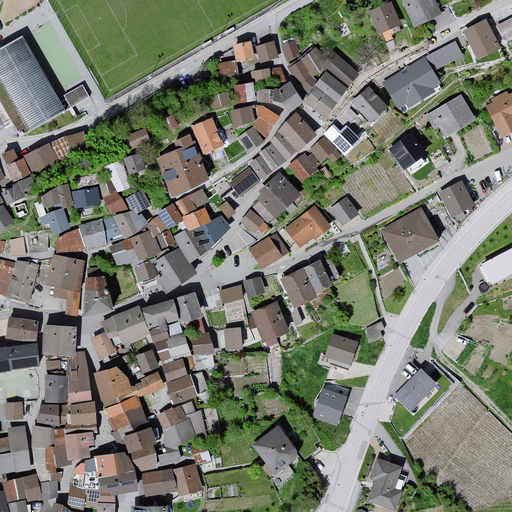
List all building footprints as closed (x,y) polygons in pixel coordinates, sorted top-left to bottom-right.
[(433,0),(405,0),(415,24),(440,14),(433,0)] [(390,2),(369,11),(379,35),(400,25),(390,2)] [(511,17),(499,25),(506,39),(511,35),(511,17)] [(487,21),(468,29),(477,54),(497,46),(487,21)] [(0,45),(0,84),(28,133),(72,107),(28,33),(2,48),(0,45)] [(274,40),(255,45),(260,62),(279,57),(274,40)] [(293,40),(282,44),(286,60),(298,56),(293,40)] [(455,41),(426,57),(434,70),(462,54),(455,41)] [(253,43),(238,45),(240,60),(256,58),(253,43)] [(333,51),(321,66),(327,70),(347,87),(359,72),(333,51)] [(307,56),(288,69),(300,85),(318,72),(307,56)] [(426,57),(383,82),(397,106),(441,81),(434,70),(426,57)] [(238,77),(237,60),(219,61),(220,78),(238,77)] [(283,68),(256,73),(259,87),(286,82),(283,68)] [(327,70),(304,100),(325,116),(347,87),(327,70)] [(252,84),(235,86),(237,101),(254,99),(252,84)] [(299,101),(288,84),(279,90),(264,90),(263,99),(279,102),(285,110),(299,101)] [(371,85),(353,100),(370,120),(387,105),(371,85)] [(228,90),(210,94),(213,107),(230,103),(228,90)] [(511,91),(486,103),(500,135),(511,129),(511,91)] [(463,94),(426,115),(433,128),(439,124),(446,136),(477,118),(463,94)] [(260,117),(255,125),(267,137),(278,117),(263,106),(257,106),(260,117)] [(250,107),(230,113),(234,124),(253,118),(250,107)] [(172,116),(165,119),(171,130),(178,126),(172,116)] [(311,135),(295,120),(271,145),(287,160),(311,135)] [(210,121),(194,128),(205,151),(220,144),(210,121)] [(334,124),(325,132),(345,153),(360,138),(346,124),(340,130),(334,124)] [(144,129),(126,138),(131,148),(149,140),(144,129)] [(251,129),(239,137),(249,152),(261,144),(251,129)] [(71,136),(32,154),(39,171),(95,147),(88,131),(71,136)] [(411,132),(389,149),(403,169),(426,152),(411,132)] [(324,136),(309,150),(321,162),(328,155),(334,161),(341,154),(324,136)] [(177,155),(157,164),(171,196),(204,182),(186,141),(174,147),(177,155)] [(19,148),(7,155),(20,177),(34,169),(28,158),(25,159),(19,148)] [(263,162),(254,168),(263,179),(283,164),(271,148),(259,157),(263,162)] [(303,154),(290,166),(303,180),(316,168),(303,154)] [(1,158),(0,158),(0,178),(10,172),(1,158)] [(138,158),(108,170),(118,195),(136,188),(131,176),(143,172),(138,158)] [(249,169),(230,183),(240,197),(259,182),(249,169)] [(281,180),(255,208),(271,223),(297,196),(281,180)] [(462,180),(438,192),(451,216),(474,204),(462,180)] [(67,184),(42,198),(46,211),(63,206),(67,216),(76,214),(67,184)] [(6,188),(0,190),(0,207),(13,202),(6,188)] [(97,189),(74,194),(77,210),(100,205),(97,189)] [(202,192),(176,206),(183,218),(208,204),(202,192)] [(143,195),(129,202),(136,216),(150,209),(143,195)] [(347,197),(331,207),(343,225),(359,215),(347,197)] [(228,205),(222,211),(229,219),(235,214),(228,205)] [(183,218),(176,206),(159,215),(170,231),(186,223),(183,219),(183,218)] [(422,207),(381,229),(399,261),(440,239),(422,207)] [(6,208),(0,211),(0,232),(2,235),(17,226),(6,208)] [(204,209),(183,219),(186,223),(190,232),(197,229),(210,222),(204,209)] [(316,210),(289,230),(302,248),(314,239),(316,243),(332,231),(316,210)] [(63,211),(44,217),(51,240),(70,234),(63,211)] [(252,215),(243,224),(256,236),(265,227),(252,215)] [(136,216),(82,230),(87,249),(134,233),(146,224),(139,216),(136,216)] [(210,222),(197,229),(207,249),(227,226),(220,217),(210,222)] [(197,229),(190,232),(176,240),(188,263),(207,249),(197,229)] [(149,232),(111,248),(118,265),(134,260),(135,264),(160,252),(149,232)] [(279,236),(254,250),(264,268),(289,254),(279,236)] [(24,237),(9,239),(12,257),(27,254),(24,237)] [(511,248),(482,264),(490,280),(511,268),(511,248)] [(178,250),(154,263),(136,268),(140,280),(157,275),(166,290),(194,272),(188,263),(178,250)] [(84,260),(53,252),(46,282),(77,290),(84,260)] [(319,259),(303,267),(315,291),(331,283),(319,259)] [(17,268),(0,262),(0,290),(10,293),(17,268)] [(42,270),(19,263),(17,268),(10,293),(9,299),(32,305),(42,270)] [(303,267),(280,278),(293,307),(317,295),(315,291),(303,267)] [(105,275),(85,275),(84,314),(85,313),(113,307),(105,275)] [(258,276),(244,280),(249,295),(263,291),(258,276)] [(239,284),(220,290),(223,300),(241,295),(239,284)] [(195,292),(144,306),(150,329),(202,315),(195,292)] [(277,301),(251,311),(264,342),(290,331),(277,301)] [(140,311),(107,324),(109,332),(117,349),(150,336),(140,311)] [(37,320),(9,316),(7,336),(34,340),(37,320)] [(381,321),(366,328),(368,341),(382,337),(381,330),(384,328),(381,321)] [(79,328),(48,327),(47,356),(72,357),(78,358),(79,328)] [(240,327),(224,329),(227,348),(243,346),(240,327)] [(167,328),(151,333),(161,362),(190,352),(184,333),(170,338),(167,328)] [(118,353),(117,349),(109,332),(96,339),(105,360),(118,353)] [(358,340),(332,332),(324,356),(350,364),(358,340)] [(213,334),(194,338),(198,359),(217,356),(213,334)] [(35,342),(0,348),(0,371),(39,363),(35,342)] [(158,366),(152,349),(137,355),(143,371),(158,366)] [(93,398),(89,356),(78,358),(72,357),(72,378),(70,401),(93,398)] [(185,358),(161,365),(172,401),(196,394),(185,358)] [(47,359),(46,373),(61,373),(61,359),(47,359)] [(122,363),(93,372),(104,405),(135,395),(162,387),(157,371),(127,380),(122,363)] [(394,395),(409,410),(436,383),(420,368),(394,395)] [(72,378),(48,377),(48,400),(70,401),(72,378)] [(348,396),(323,388),(313,414),(337,424),(348,396)] [(135,395),(103,408),(118,444),(124,441),(132,458),(140,469),(155,466),(156,450),(153,443),(157,441),(135,395)] [(21,402),(5,403),(6,420),(22,419),(21,402)] [(95,402),(70,404),(72,431),(97,428),(95,402)] [(167,452),(159,455),(161,462),(182,459),(180,445),(206,431),(201,410),(196,411),(192,402),(172,408),(158,416),(165,430),(167,452)] [(68,411),(42,408),(36,424),(61,428),(68,411)] [(8,427),(12,452),(27,449),(24,424),(8,427)] [(61,428),(36,424),(32,449),(38,474),(39,480),(57,478),(55,468),(70,464),(69,459),(89,456),(88,445),(94,444),(92,433),(66,436),(61,428)] [(279,424),(252,443),(274,473),(296,458),(297,449),(279,424)] [(12,452),(0,453),(0,468),(0,471),(30,467),(27,449),(12,452)] [(98,476),(98,489),(112,491),(113,494),(136,489),(132,468),(123,451),(96,455),(97,469),(98,476)] [(401,465),(374,457),(368,478),(374,479),(367,503),(396,511),(402,491),(394,488),(401,465)] [(196,462),(174,467),(179,489),(180,493),(201,489),(196,462)] [(174,467),(141,473),(145,495),(179,489),(174,467)] [(41,498),(35,475),(3,483),(8,502),(27,498),(28,501),(41,498)] [(57,480),(41,482),(44,498),(57,496),(57,480)] [(98,489),(71,485),(67,504),(72,505),(84,508),(85,505),(97,507),(96,510),(102,511),(101,511),(112,511),(113,494),(112,491),(98,489)] [(8,511),(2,490),(0,490),(0,511),(8,511)] [(27,511),(25,499),(9,503),(10,511),(27,511)]
